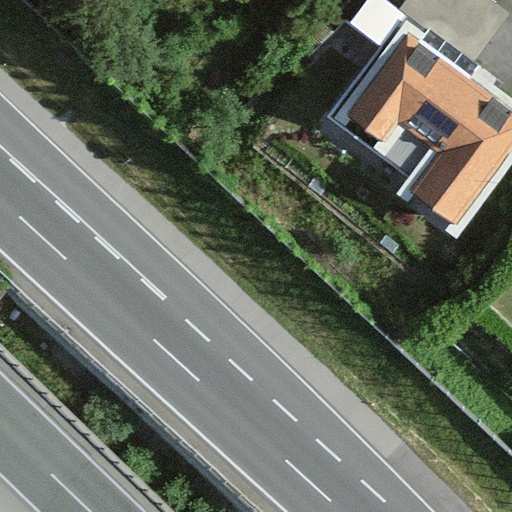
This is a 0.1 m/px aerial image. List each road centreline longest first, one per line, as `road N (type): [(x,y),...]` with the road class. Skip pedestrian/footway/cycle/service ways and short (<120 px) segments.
road 1 (motorway): [(365,511),(0,131)]
road 2 (motorway): [(347,511),(0,193)]
road 3 (motorway): [(0,427),(88,511)]
